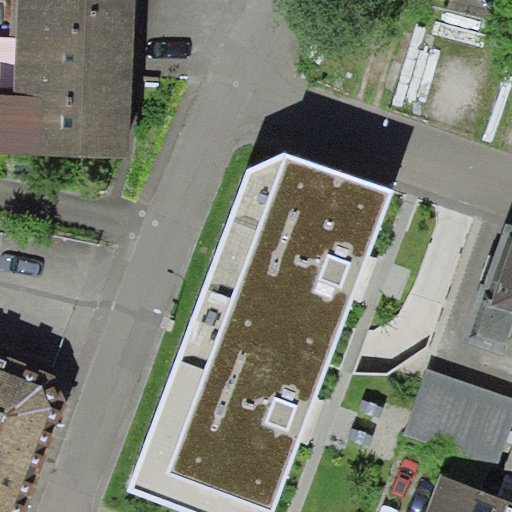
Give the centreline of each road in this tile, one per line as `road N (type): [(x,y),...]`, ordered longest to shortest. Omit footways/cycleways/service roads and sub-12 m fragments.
road 1 (residential): [(74,511),(139,306),(234,90)]
road 2 (residential): [(234,90),(511,190)]
road 3 (unknown): [(0,306),(28,297),(139,306)]
